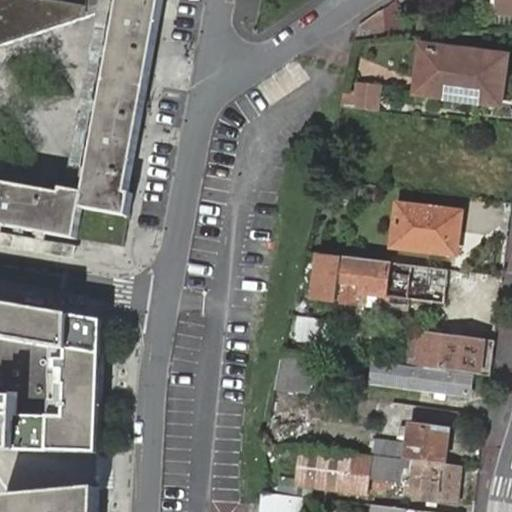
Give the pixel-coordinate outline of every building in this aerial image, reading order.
[(65,190),(64,190),(64,195),(0,182),(0,224),(124,247),(134,195),(129,194),(164,0),(0,0),(0,46),(121,7),(120,12),(87,194),(86,194),(65,190)] [(392,0),(361,22),(360,34),(402,31),(400,18),(392,0)] [(511,0),(497,0),(496,16),(511,17),(511,0)] [(429,100),(488,108),(491,98),(502,99),(508,57),(471,53),(470,59),(425,55),(420,85),(430,87),(429,100)] [(350,107),(365,109),(367,97),(341,94),(338,105),(350,107)] [(386,130),(381,174),(449,180),(453,136),(386,130)] [(396,247),(450,253),(452,231),(459,231),(462,214),(401,207),(396,247)] [(452,303),(456,270),(320,255),(314,307),(339,310),(342,285),(366,287),(366,293),(411,298),(452,303)] [(409,318),(411,298),(366,293),(366,287),(342,285),(339,310),(409,318)] [(0,304),(0,450),(101,455),(106,322),(0,304)] [(297,319),(295,343),(321,346),(324,322),(297,319)] [(414,331),(409,360),(417,361),(421,331),(414,331)] [(409,366),(491,377),(496,340),(421,331),(417,361),(409,360),(409,366)] [(275,390),(304,393),(309,354),(284,351),(275,390)] [(397,368),(398,365),(382,363),(380,381),(387,382),(388,385),(471,397),(474,378),(397,368)] [(410,459),(447,464),(451,431),(413,426),(410,459)] [(387,456),(405,459),(407,443),(388,441),(387,456)] [(457,501),(462,466),(447,464),(410,459),(405,459),(387,456),(303,446),(297,486),(368,496),(370,485),(421,490),(421,497),(457,501)] [(98,511),(100,490),(7,499),(2,511),(98,511)] [(295,511),(297,498),(264,494),(261,511),(295,511)]
